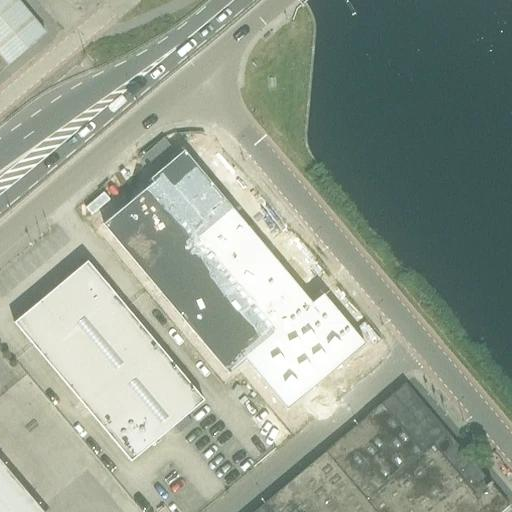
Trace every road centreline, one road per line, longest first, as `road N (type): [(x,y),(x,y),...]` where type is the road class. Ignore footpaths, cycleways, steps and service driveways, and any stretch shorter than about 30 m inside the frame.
road 1 (unclassified): [(422,344),(193,78)]
road 2 (unclassified): [(223,511),(422,344)]
road 3 (unclassified): [(193,78),(0,243)]
road 4 (primary): [(0,202),(184,41)]
road 5 (primary): [(184,41),(81,94),(0,152)]
road 6 (unclassified): [(0,103),(124,0)]
road 7 (unclassified): [(511,449),(422,344)]
